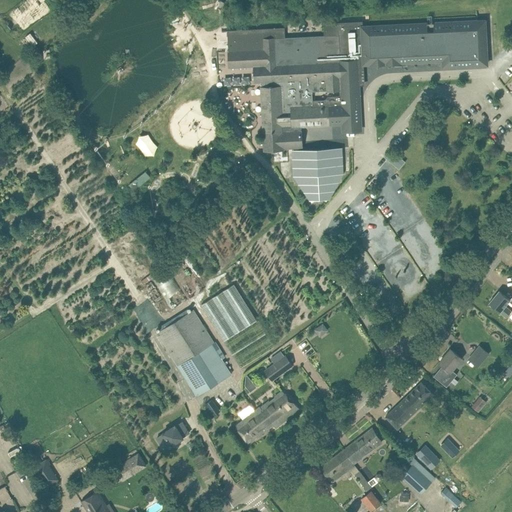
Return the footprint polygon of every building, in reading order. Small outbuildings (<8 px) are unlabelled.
[(261,87),(264,150),(284,149),(284,148),(288,148),(296,148),(295,147),(296,145),(300,141),(302,141),(301,126),(352,124),(351,95),(327,96),(328,99),(313,100),(312,91),(359,89),(357,64),(371,64),(371,65),(400,63),(400,62),(442,60),(443,63),(479,62),(479,65),(487,65),(485,20),(434,23),(434,25),(427,25),(427,23),(363,26),(362,21),(324,23),(324,35),(285,37),(285,27),(227,30),(229,68),(254,66),(254,83),(261,82),(261,87)] [(340,147),(293,150),(295,176),(312,202),(316,200),(323,200),(326,201),(341,173),(340,147)] [(384,156),(399,169),(405,162),(390,149),(384,156)] [(132,181),(138,187),(149,176),(143,170),(132,181)] [(189,298),(203,290),(182,257),(169,266),(189,298)] [(141,281),(143,284),(159,274),(157,271),(141,281)] [(171,309),(187,300),(169,271),(153,281),(171,309)] [(257,321),(234,284),(201,305),(224,342),(257,321)] [(499,290),(489,303),(496,309),(506,317),(511,311),(505,306),(510,300),(507,297),(499,290)] [(215,343),(193,309),(156,333),(196,396),(231,374),(213,344),(215,343)] [(316,335),(326,330),(323,324),(313,328),(316,335)] [(481,346),(474,354),(483,361),(489,353),(481,346)] [(443,365),(433,376),(446,386),(449,382),(456,374),(452,370),(462,358),(458,355),(450,349),(439,362),(443,365)] [(272,380),(292,365),(285,355),(265,370),(272,380)] [(397,429),(433,394),(427,389),(420,381),(385,416),(397,429)] [(283,390),(235,426),(247,443),(274,425),(275,427),(299,409),(283,390)] [(205,405),(208,410),(216,405),(212,400),(205,405)] [(481,408),(474,403),(471,406),(478,412),(481,408)] [(181,422),(157,436),(165,448),(189,433),(181,422)] [(372,428),(344,449),(352,462),(351,463),(352,465),(354,464),(363,458),(362,457),(383,442),(378,436),(372,428)] [(448,456),(457,449),(447,436),(438,443),(448,456)] [(426,445),(416,454),(430,469),(440,459),(426,445)] [(352,462),(344,449),(321,467),(332,482),(340,476),(355,466),(354,464),(352,465),(351,463),(352,462)] [(130,472),(145,462),(138,452),(123,462),(130,472)] [(48,488),(59,481),(46,459),(34,465),(48,488)] [(421,493),(431,481),(412,464),(402,476),(421,493)] [(359,470),(355,474),(367,490),(372,487),(359,470)] [(0,487),(0,498),(6,511),(14,507),(4,486),(0,487)] [(461,501),(445,487),(440,492),(456,506),(461,501)] [(111,511),(97,490),(89,495),(88,493),(84,496),(85,498),(81,500),(88,511),(111,511)] [(369,492),(361,498),(371,511),(379,505),(381,503),(371,490),(369,492)]
